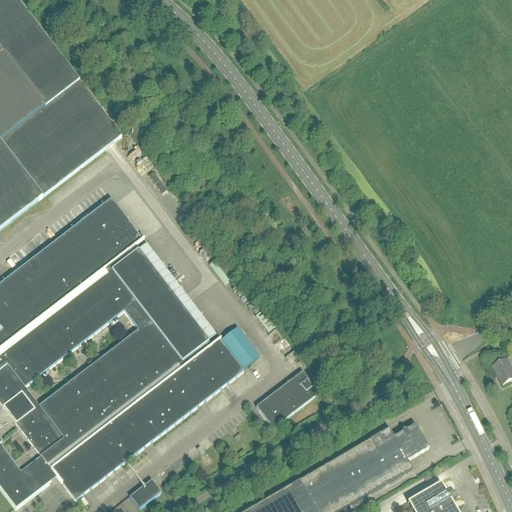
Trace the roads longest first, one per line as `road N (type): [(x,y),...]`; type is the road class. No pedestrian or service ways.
road 1 (primary): [(156,0),(235,81),(438,363)]
road 2 (primary): [(438,363),(511,507)]
